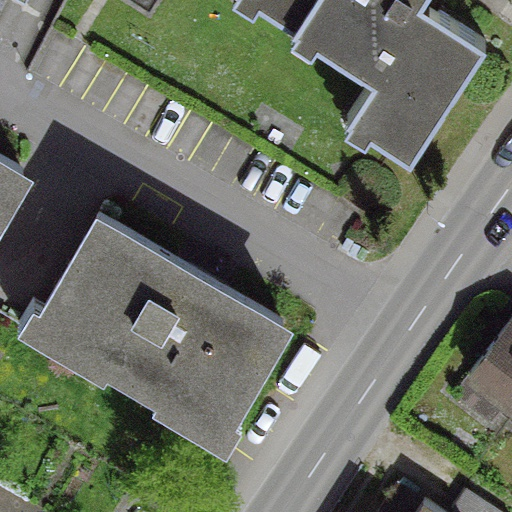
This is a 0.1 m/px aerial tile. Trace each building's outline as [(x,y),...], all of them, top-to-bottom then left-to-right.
[(292,27),(298,17),(309,0),(255,0),(254,2),(292,27)] [(309,0),(298,17),(319,30),(312,40),(370,77),(352,106),(373,119),(366,129),(405,155),(478,41),(415,0),(309,0)] [(0,196),(18,166),(0,154),(0,196)] [(216,424),(278,317),(94,210),(32,316),(216,424)] [(511,408),(511,310),(449,391),(488,422),(504,402),(511,408)] [(499,511),(461,487),(447,509),(451,511),(499,511)] [(443,511),(419,496),(408,511),(443,511)]
